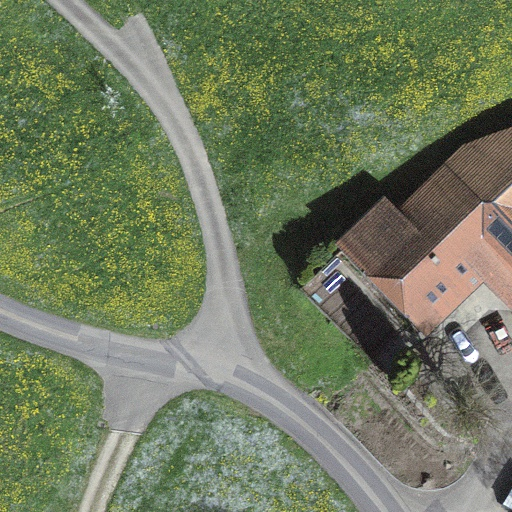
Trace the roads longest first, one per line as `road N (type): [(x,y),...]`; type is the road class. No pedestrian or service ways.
road 1 (track): [(387,511),(309,425),(266,393),(0,310)]
road 2 (track): [(117,0),(134,54),(188,141),(218,234),(226,307),(221,374)]
road 3 (track): [(92,511),(160,360)]
road 4 (track): [(53,0),(160,85)]
